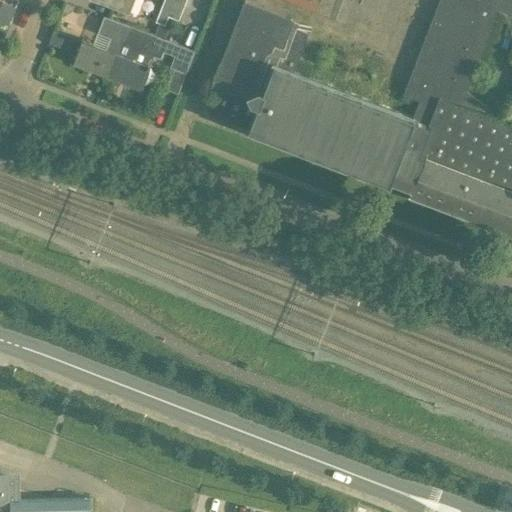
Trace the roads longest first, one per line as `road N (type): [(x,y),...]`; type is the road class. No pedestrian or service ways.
road 1 (residential): [(511,292),(3,103)]
road 2 (tertiary): [(0,339),(449,511)]
